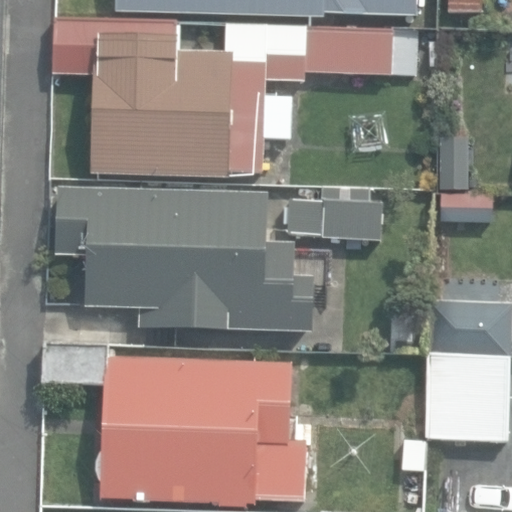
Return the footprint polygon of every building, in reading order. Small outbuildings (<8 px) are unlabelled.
[(115,0),(115,14),(326,20),(326,16),(418,18),(418,0),(115,0)] [(449,0),(449,14),(484,15),(484,0),(449,0)] [(176,22),(56,19),(55,76),(99,76),(97,179),(234,181),(234,173),(269,174),(269,144),(294,144),(295,96),(270,96),(270,81),(312,82),(313,72),(426,74),(427,27),(226,24),(225,50),(176,50),(176,22)] [(441,193),(468,193),(467,140),(440,140),(441,193)] [(270,196),(60,192),(58,257),(87,257),(86,308),(144,309),(143,330),(317,333),(318,273),(293,273),(294,239),(269,239),(270,196)] [(492,226),(492,197),(443,196),(442,225),(492,226)] [(324,238),(383,242),(385,211),(386,203),(325,199),(325,201),(290,199),(288,234),(324,236),(324,238)] [(431,353),(511,355),(511,301),(433,299),(431,353)] [(220,508),(248,509),(248,506),(259,507),(259,499),(306,501),(309,441),(292,441),(295,365),(112,357),(113,342),(44,339),(42,383),(107,385),(102,498),(220,503),(220,508)] [(511,360),(430,358),(427,436),(508,439),(511,360)] [(405,469),(425,469),(426,437),(406,436),(405,469)]
